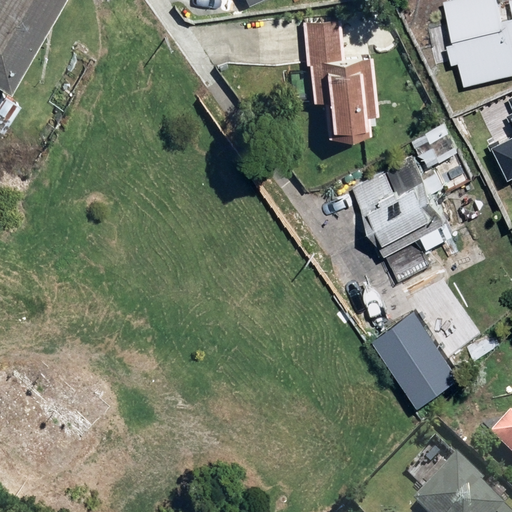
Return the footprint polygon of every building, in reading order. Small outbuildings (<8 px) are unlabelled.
[(58,0),(0,0),(0,91),(2,92),(58,0)] [(511,52),(511,50),(511,49),(511,0),(509,1),(511,13),(511,20),(500,23),(494,0),(444,0),(441,1),(449,35),(442,37),(449,64),(456,63),(462,85),(511,72),(511,52)] [(338,20),(302,22),(303,66),(305,66),(306,102),(317,102),(318,137),(359,135),(358,115),(369,115),(367,60),(340,61),(338,20)] [(511,139),(492,149),(508,181),(511,179),(511,99),(509,101),(511,106),(511,116),(509,118),(511,123),(511,139)] [(456,151),(443,125),(412,140),(425,167),(456,151)] [(453,233),(411,154),(352,186),(387,252),(418,235),(425,247),(453,233)] [(487,239),(457,255),(466,273),(496,258),(487,239)] [(411,312),(370,341),(407,393),(449,364),(447,361),(463,349),(437,312),(422,306),(412,313),(411,312)] [(511,418),(502,419),(485,439),(511,463),(511,418)] [(473,493),(445,467),(402,511),(498,511),(475,491),(473,493)]
